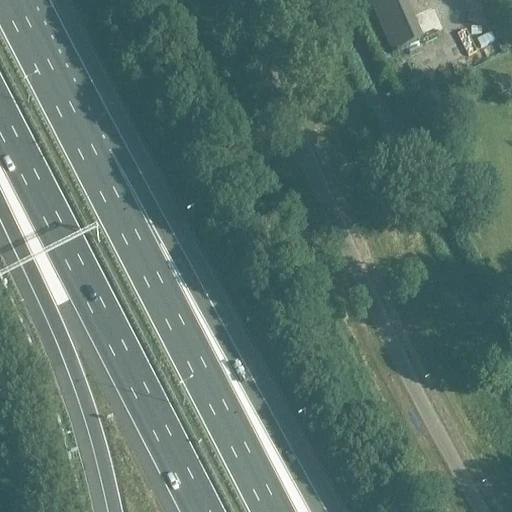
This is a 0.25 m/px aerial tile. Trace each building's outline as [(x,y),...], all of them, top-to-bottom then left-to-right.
[(413,22),(403,0),(367,0),(383,35),(413,22)] [(421,42),(413,22),(383,35),(392,55),(395,53),(402,50),(421,42)] [(405,58),(402,50),(395,53),(398,61),(405,58)] [(398,63),(397,65),(397,66),(397,67),(397,68),(397,69),(398,70),(399,71),(400,71),(401,72),(402,72),(403,72),(404,71),(405,71),(406,70),(406,69),(407,68),(407,66),(406,65),(406,64),(405,63),(403,62),(402,62),(400,62),(399,63),(398,63)] [(499,138),(490,114),(480,118),(488,142),(499,138)] [(470,164),(509,266),(511,264),(511,175),(503,151),(470,164)]
